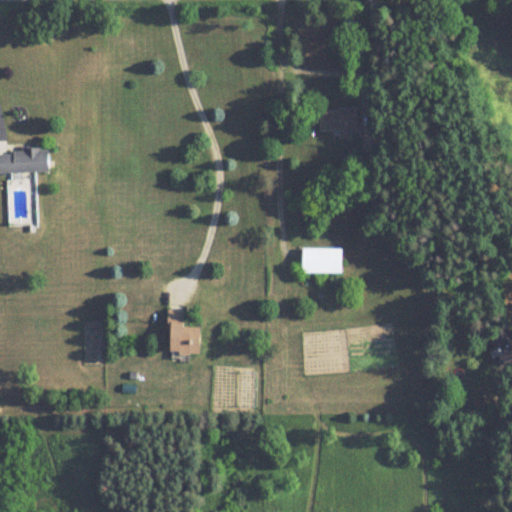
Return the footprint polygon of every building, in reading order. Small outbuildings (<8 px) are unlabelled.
[(323,109),(323,131),(344,131),(344,139),(357,139),(357,131),(364,131),(363,109),(323,109)] [(367,152),(385,152),(385,128),(367,128),(367,152)] [(53,151),(0,151),(0,173),(53,173),(53,151)] [(307,249),(307,274),(348,274),(348,249),(307,249)] [(189,309),(170,310),(171,355),(205,354),(204,327),(189,327),(189,309)] [(491,348),(504,370),(511,365),(511,337),(511,336),(491,348)]
